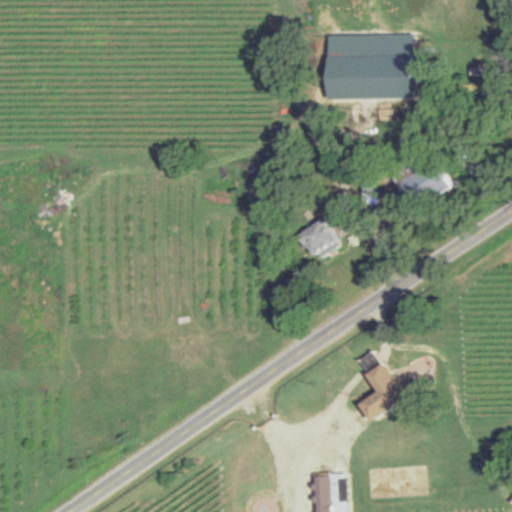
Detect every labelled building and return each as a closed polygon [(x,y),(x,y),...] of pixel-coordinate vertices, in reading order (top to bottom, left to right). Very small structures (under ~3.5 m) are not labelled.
[(333,100),(417,99),(416,35),(332,36),(333,100)] [(456,188),(442,162),(404,182),(418,208),(456,188)] [(325,259),(348,245),(333,221),(310,235),(325,259)] [(387,394),(369,404),(379,421),(434,388),(418,360),(394,374),(380,352),(367,361),(387,394)] [(322,511),(354,511),(354,502),(345,502),(343,479),(321,480),(322,511)]
